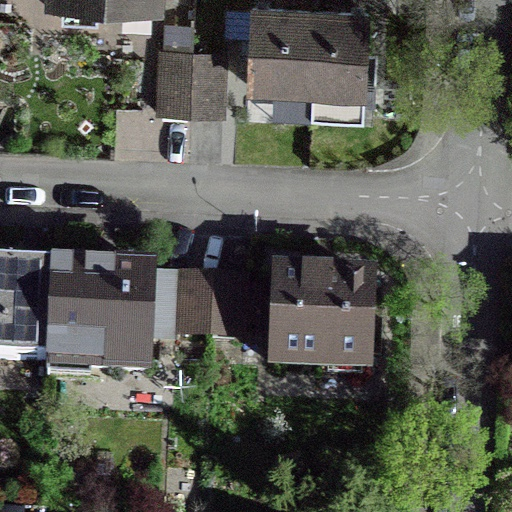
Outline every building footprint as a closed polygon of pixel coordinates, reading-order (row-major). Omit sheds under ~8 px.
[(119,2),(165,4),(164,0),(61,0),(61,18),(98,20),(98,16),(118,16),(119,2)] [(304,117),(305,91),(309,1),(280,0),(251,0),(251,7),(226,6),(225,34),(248,35),(246,89),(255,89),(254,114),(304,117)] [(365,119),(370,4),(309,1),(305,91),(313,92),(311,116),(365,119)] [(229,51),(194,50),(194,22),(164,21),(163,49),(158,49),(156,109),(116,108),(115,161),(170,163),(193,163),(194,120),(207,120),(220,121),(220,116),(227,116),(229,51)] [(153,377),(154,341),(157,270),(157,260),(106,258),(30,255),(8,255),(8,260),(0,260),(0,375),(13,376),(13,361),(46,362),(45,383),(100,385),(101,375),(153,377)] [(374,376),(378,268),(272,264),(268,372),(374,376)] [(154,341),(178,342),(178,338),(252,341),(254,274),(229,273),(183,271),(157,270),(154,341)]
